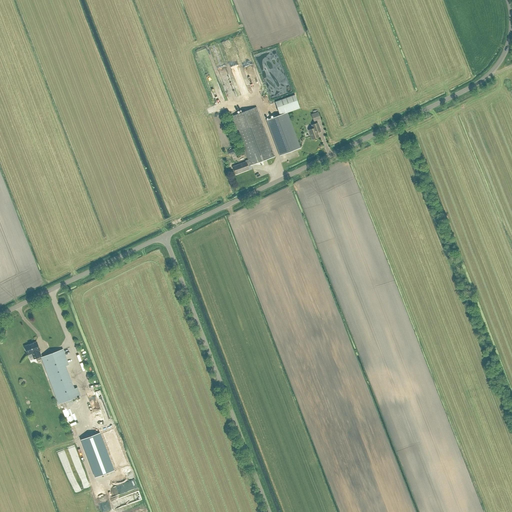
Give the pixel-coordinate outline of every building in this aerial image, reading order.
[(275,102),(279,115),(299,108),(294,95),(275,102)] [(233,165),(235,173),(248,168),(247,165),(250,164),(250,165),(274,156),(256,106),(232,115),(238,131),(248,160),(246,161),(233,165)] [(267,120),(280,155),(300,148),(287,113),(267,120)] [(319,137),(317,133),(320,131),(317,123),(311,125),(312,128),(308,130),(311,139),(319,137)] [(39,351),(40,351),(36,342),(24,346),(25,348),(24,348),(26,351),(28,355),(33,353),(34,353),(36,361),(42,359),(59,404),(80,396),(77,388),(73,389),(65,366),(68,365),(62,349),(42,357),(39,351)] [(115,428),(101,432),(115,470),(128,465),(115,428)] [(81,440),(96,477),(114,471),(100,433),(81,440)] [(106,475),(97,478),(102,489),(110,486),(106,475)]
